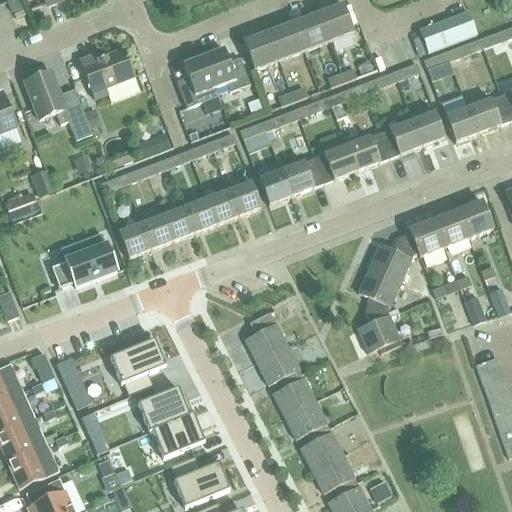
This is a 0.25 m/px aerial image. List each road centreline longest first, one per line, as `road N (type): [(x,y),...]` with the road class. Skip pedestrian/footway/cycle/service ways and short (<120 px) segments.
road 1 (residential): [(165,292),(486,172)]
road 2 (residential): [(165,292),(278,511)]
road 3 (residential): [(0,355),(165,292)]
road 4 (residential): [(137,12),(0,62)]
road 5 (residential): [(280,0),(145,52)]
